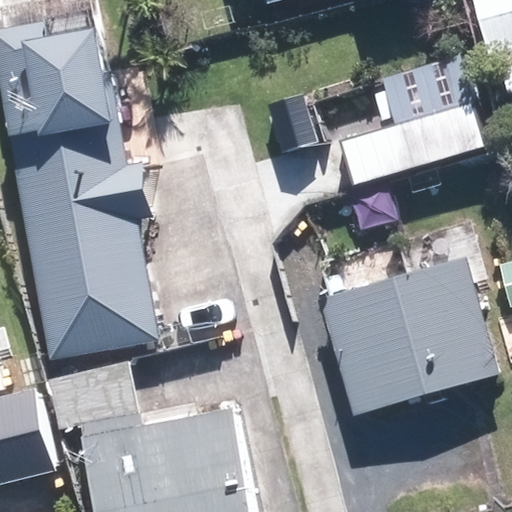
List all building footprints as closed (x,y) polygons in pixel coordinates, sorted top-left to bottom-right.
[(511,0),(473,0),(491,59),(511,52),(511,0)] [(0,32),(0,93),(51,364),(161,344),(138,220),(150,219),(140,167),(129,168),(112,79),(105,81),(95,32),(49,41),(46,23),(0,32)] [(498,139),(473,52),(373,82),(398,168),(498,139)] [(320,303),(356,419),(499,375),(465,260),(320,303)] [(95,429),(111,511),(260,511),(239,409),(154,427),(142,367),(63,383),(73,434),(95,429)] [(0,401),(0,485),(51,475),(34,395),(0,401)]
